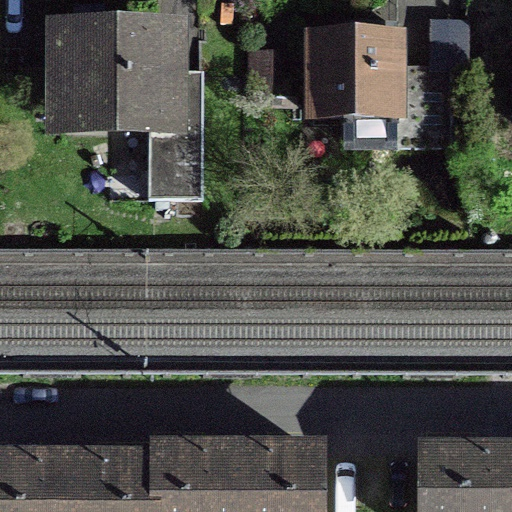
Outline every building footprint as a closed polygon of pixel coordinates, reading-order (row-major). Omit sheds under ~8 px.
[(204,204),(205,76),(189,76),(190,24),(45,24),(45,142),(148,142),(148,204),(204,204)] [(343,153),(452,152),(452,68),(407,68),(407,35),(304,35),(304,126),(343,126),(343,153)] [(283,89),(284,54),(248,53),(247,88),(283,89)] [(150,447),(150,458),(71,457),(0,456),(0,511),(327,511),(328,448),(240,447),(150,447)] [(511,511),(511,451),(418,451),(418,511),(511,511)]
